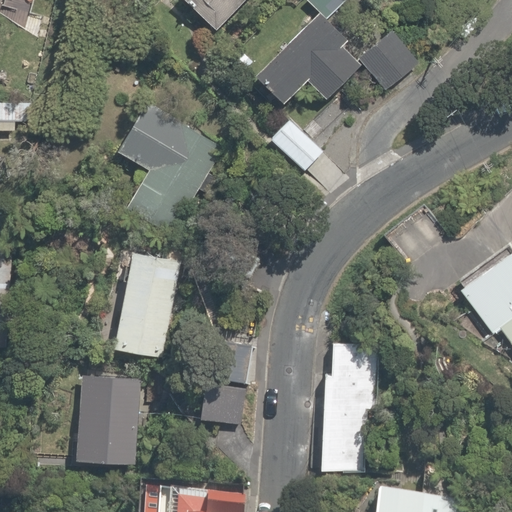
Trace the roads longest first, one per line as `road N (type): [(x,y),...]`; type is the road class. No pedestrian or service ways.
road 1 (residential): [(279,511),(286,372),(327,277),(395,194)]
road 2 (residential): [(511,4),(383,131),(382,163),(395,194)]
road 3 (residential): [(395,194),(511,118)]
